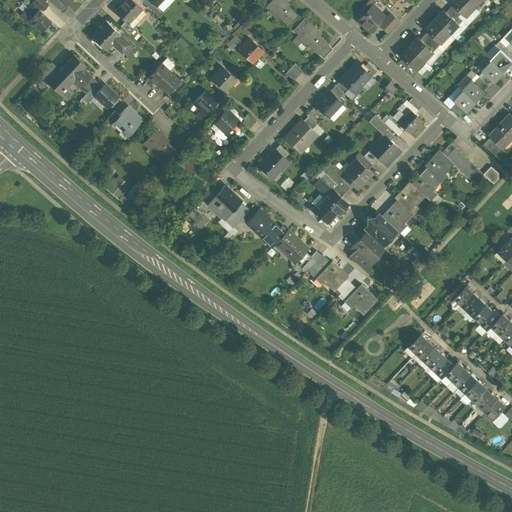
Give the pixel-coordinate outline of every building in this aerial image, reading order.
[(48,5),(42,0),(34,0),(33,2),(40,8),(43,11),(48,5)] [(66,6),(60,0),(48,0),(63,13),(68,7),(66,6)] [(141,9),(132,0),(125,0),(115,11),(125,21),(128,23),(134,17),(141,9)] [(298,15),(285,4),(287,2),(285,0),(272,0),(270,3),(265,8),(277,20),(279,18),(288,26),(298,15)] [(372,0),(369,0),(361,8),(366,13),(372,5),(375,2),(372,0)] [(476,7),(467,0),(453,0),(452,1),(454,4),(463,12),(467,16),(476,7)] [(167,7),(161,1),(156,6),(162,12),(167,7)] [(33,2),(21,16),(27,22),(38,10),(40,8),(33,2)] [(463,12),(454,4),(450,8),(459,16),(463,12)] [(384,16),(372,5),(366,13),(358,21),(370,32),(384,16)] [(459,16),(450,8),(446,13),(457,23),(461,19),(459,16)] [(38,10),(27,22),(33,28),(36,26),(41,31),(50,22),(38,10)] [(446,13),(443,10),(435,19),(450,34),(459,25),(457,23),(446,13)] [(134,17),(128,23),(133,27),(138,21),(134,17)] [(304,18),(296,27),(301,31),(309,23),(304,18)] [(450,34),(435,19),(426,28),(429,31),(437,39),(442,43),(450,34)] [(120,35),(106,21),(91,36),(104,49),(112,41),(118,47),(125,40),(120,35)] [(128,23),(125,21),(120,26),(129,35),(135,29),(133,27),(128,23)] [(328,45),(316,33),(318,31),(309,23),(301,31),(295,37),(300,42),(305,40),(310,45),(309,46),(319,55),(328,45)] [(437,39),(429,31),(425,35),(434,43),(437,39)] [(231,49),(240,41),(235,35),(225,43),(231,49)] [(434,43),(425,35),(421,40),(432,50),(436,45),(434,43)] [(421,40),(418,37),(410,46),(425,60),(433,52),(432,50),(421,40)] [(263,51),(251,39),(239,52),(253,64),(252,63),(256,59),(263,51)] [(118,47),(116,49),(121,54),(123,53),(130,45),(125,40),(118,47)] [(130,45),(123,53),(127,57),(134,49),(130,45)] [(328,45),(319,55),(323,59),(333,49),(328,45)] [(410,46),(401,55),(403,58),(412,65),(416,70),(425,60),(410,46)] [(511,60),(511,51),(506,46),(502,51),(511,60)] [(502,51),(500,50),(491,60),(504,72),(511,63),(511,60),(502,51)] [(86,67),(73,55),(59,69),(49,80),(50,81),(62,92),(72,82),(80,89),(81,89),(91,77),(83,69),(86,67)] [(412,65),(403,58),(400,62),(408,70),(412,65)] [(262,65),(257,60),(253,64),(258,68),(262,65)] [(504,72),(491,60),(482,71),(483,71),(494,82),(495,83),(505,73),(504,72)] [(52,63),(34,82),(42,89),(50,81),(49,80),(59,69),(52,63)] [(161,63),(149,77),(161,88),(163,86),(174,75),(161,63)] [(362,68),(357,63),(347,73),(346,72),(339,79),(339,80),(348,88),(354,94),(361,86),(360,85),(369,75),(362,68)] [(367,63),(362,68),(369,75),(371,76),(375,71),(367,63)] [(303,72),(295,64),(290,69),(299,77),(303,72)] [(238,81),(224,68),(212,80),(225,92),(236,80),(237,82),(238,81)] [(299,77),(290,69),(286,73),(295,81),(299,77)] [(494,82),(483,71),(478,76),(489,86),(494,82)] [(180,81),(174,75),(163,86),(169,92),(180,81)] [(489,86),(478,76),(474,80),(485,90),(489,86)] [(97,82),(91,77),(81,89),(86,94),(91,89),(97,82)] [(169,92),(167,94),(172,98),(186,83),(181,79),(180,81),(169,92)] [(473,79),(463,89),(464,90),(476,102),(486,92),(485,90),(474,80),(473,79)] [(348,88),(339,80),(335,85),(344,93),(348,88)] [(396,89),(389,83),(385,87),(392,93),(396,89)] [(117,97),(104,85),(96,94),(94,96),(95,96),(107,108),(117,97)] [(344,93),(335,85),(330,91),(338,99),(344,93)] [(96,94),(91,89),(86,94),(82,98),(88,104),(95,96),(94,96),(96,94)] [(330,91),(329,90),(316,105),(328,117),(342,103),(330,91)] [(464,90),(454,100),(455,101),(466,111),(467,113),(477,103),(476,102),(464,90)] [(217,102),(206,91),(194,103),(201,110),(205,114),(217,102)] [(421,106),(412,98),(409,103),(417,110),(421,106)] [(466,111),(455,101),(451,106),(462,115),(466,111)] [(128,107),(119,116),(114,122),(113,124),(126,137),(142,120),(128,107)] [(177,114),(169,107),(164,111),(173,119),(177,114)] [(422,121),(410,109),(397,122),(409,134),(422,121)] [(201,110),(197,115),(200,119),(203,116),(204,116),(205,114),(201,110)] [(226,110),(213,124),(213,125),(215,123),(226,134),(238,121),(226,110)] [(115,111),(105,121),(110,126),(113,124),(114,122),(119,116),(115,111)] [(256,121),(248,113),(244,118),(252,126),(256,121)] [(511,114),(511,115),(510,113),(500,124),(511,135),(511,114)] [(384,123),(375,115),(369,122),(385,137),(390,141),(394,137),(388,131),(391,129),(384,123)] [(317,124),(308,116),(303,121),(312,129),(317,124)] [(244,118),(240,122),(248,130),(252,126),(244,118)] [(402,130),(389,118),(384,123),(391,129),(397,135),(402,130)] [(303,121),(302,120),(284,138),(296,150),(303,143),(306,145),(317,134),(312,129),(303,121)] [(511,141),(511,135),(500,124),(489,136),(503,148),(504,150),(511,141)] [(176,151),(163,139),(165,137),(157,129),(143,144),(148,149),(153,147),(158,152),(157,153),(166,161),(176,151)] [(385,137),(371,152),(378,158),(383,163),(397,147),(390,141),(385,137)] [(503,148),(491,137),(486,142),(498,153),(503,148)] [(451,144),(443,152),(448,157),(456,148),(451,144)] [(288,153),(279,145),(274,150),(283,158),(288,153)] [(460,152),(456,148),(448,157),(452,161),(460,152)] [(274,149),(259,166),(269,176),(276,169),(278,171),(287,162),(283,158),(274,150),(274,149)] [(443,152),(440,149),(425,165),(427,167),(440,179),(455,163),(452,161),(448,157),(443,152)] [(369,150),(363,156),(372,164),(378,158),(371,152),(369,150)] [(465,156),(460,152),(452,161),(455,163),(456,165),(465,156)] [(363,156),(358,161),(367,170),(372,164),(363,156)] [(465,156),(456,165),(461,169),(469,160),(465,156)] [(206,180),(194,168),(195,166),(187,158),(173,172),(178,177),(184,175),(188,180),(187,181),(188,181),(196,190),(206,180)] [(355,159),(342,173),(342,174),(341,174),(342,175),(343,176),(343,177),(352,186),(357,190),(372,174),(367,170),(358,161),(355,159)] [(469,160),(461,169),(465,173),(474,164),(469,160)] [(478,168),(474,164),(465,173),(470,177),(478,168)] [(342,173),(333,165),(325,174),(337,184),(346,193),(352,186),(343,177),(343,176),(342,175),(341,174),(342,174),(342,173)] [(427,167),(412,183),(425,196),(427,197),(442,181),(440,179),(427,167)] [(491,167),(484,174),(494,184),(499,179),(499,173),(491,167)] [(478,168),(470,177),(474,182),(483,172),(478,168)] [(337,184),(325,174),(321,179),(332,190),(337,184)] [(184,175),(178,177),(185,184),(188,181),(187,181),(188,180),(184,175)] [(280,185),(285,189),(290,183),(286,179),(280,185)] [(206,180),(196,190),(200,193),(208,184),(208,185),(209,183),(206,180)] [(410,181),(395,197),(410,211),(425,196),(412,183),(410,181)] [(208,184),(200,193),(204,197),(212,188),(208,185),(208,184)] [(324,184),(319,191),(325,195),(330,188),(324,184)] [(346,193),(337,184),(332,190),(341,198),(346,193)] [(242,201),(225,185),(217,193),(212,199),(212,200),(229,215),(241,202),(242,201)] [(204,197),(202,199),(208,204),(212,200),(212,199),(217,193),(212,188),(204,197)] [(323,199),(322,200),(325,203),(318,210),(329,220),(346,202),(341,198),(332,190),(323,199)] [(395,197),(380,213),(395,228),(396,228),(411,212),(410,211),(395,197)] [(202,199),(189,213),(197,220),(196,221),(199,224),(205,217),(202,214),(210,206),(208,204),(202,199)] [(322,199),(315,206),(318,210),(325,203),(322,200),(323,199),(322,199)] [(229,215),(212,200),(208,204),(210,206),(224,219),(229,215)] [(249,209),(241,202),(229,215),(224,219),(233,227),(242,218),(249,209)] [(249,209),(242,218),(246,222),(248,220),(254,214),(249,209)] [(275,224),(259,209),(254,214),(248,220),(255,227),(253,229),(263,238),(275,224)] [(380,213),(364,229),(366,231),(380,244),(395,228),(380,213)] [(255,227),(248,220),(246,222),(253,229),(255,227)] [(275,224),(263,238),(272,246),(275,244),(279,238),(274,234),(280,228),(275,224)] [(280,228),(274,234),(279,238),(287,230),(282,226),(280,228)] [(279,238),(275,244),(280,248),(293,234),(288,230),(287,230),(279,238)] [(366,231),(352,247),(355,251),(366,260),(367,261),(382,246),(380,244),(366,231)] [(170,233),(165,238),(171,243),(174,239),(170,233)] [(308,249),(293,234),(280,248),(287,255),(289,253),(297,261),(306,252),(308,249)] [(511,255),(511,240),(510,238),(497,253),(506,261),(511,255)] [(321,255),(316,250),(311,256),(309,258),(308,259),(313,263),(321,255)] [(366,260),(355,251),(351,256),(362,265),(366,260)] [(297,261),(295,263),(299,267),(308,258),(309,258),(311,256),(306,252),(297,261)] [(331,262),(322,254),(321,255),(313,263),(311,266),(320,274),(331,262)] [(308,258),(299,267),(305,272),(311,266),(313,263),(308,259),(309,258),(308,258)] [(320,274),(318,276),(334,291),(337,288),(346,278),(349,275),(333,260),(331,262),(320,274)] [(357,288),(346,278),(337,288),(348,299),(357,288)] [(378,299),(362,283),(357,288),(348,299),(347,299),(364,314),(378,299)] [(465,287),(453,300),(460,306),(472,293),(465,287)] [(479,299),(472,293),(460,306),(467,312),(479,299)] [(485,305),(479,299),(467,312),(473,318),(485,305)] [(492,311),(485,305),(473,318),(480,324),(492,311)] [(492,311),(480,324),(487,331),(491,327),(499,318),(492,311)] [(499,318),(491,327),(497,333),(509,320),(503,314),(499,318)] [(511,322),(509,320),(497,333),(504,339),(511,330),(511,322)] [(427,342),(420,336),(408,348),(415,354),(427,342)] [(427,342),(415,354),(421,360),(433,348),(427,342)] [(433,348),(421,360),(428,366),(440,354),(433,348)] [(447,360),(440,354),(428,366),(435,372),(447,360)] [(454,366),(447,360),(435,372),(442,379),(445,375),(454,366)] [(464,369),(457,363),(454,366),(445,375),(452,381),(464,369)] [(464,369),(452,381),(459,387),(471,375),(464,369)] [(471,375),(459,387),(465,393),(477,381),(471,375)] [(384,386),(391,392),(398,384),(391,378),(384,386)] [(477,381),(465,393),(472,399),(484,387),(477,381)] [(484,387),(472,399),(479,405),(491,393),(484,387)] [(491,393),(479,405),(486,412),(498,399),(491,393)] [(444,426),(449,420),(421,399),(416,405),(444,426)] [(506,407),(498,399),(486,412),(494,419),(495,419),(498,419),(500,417),(500,415),(499,414),(506,407)] [(463,434),(467,428),(450,419),(447,425),(463,434)] [(471,431),(479,438),(484,432),(476,425),(471,431)]
